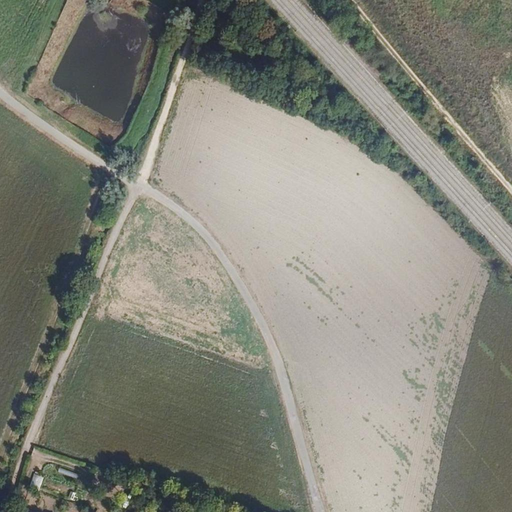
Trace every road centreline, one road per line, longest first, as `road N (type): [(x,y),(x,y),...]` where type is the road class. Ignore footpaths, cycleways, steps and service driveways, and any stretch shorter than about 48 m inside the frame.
road 1 (unclassified): [(321,511),(274,349),(208,236),(179,208),(0,92)]
road 2 (track): [(202,0),(137,186),(5,511)]
road 3 (track): [(348,0),(511,190)]
